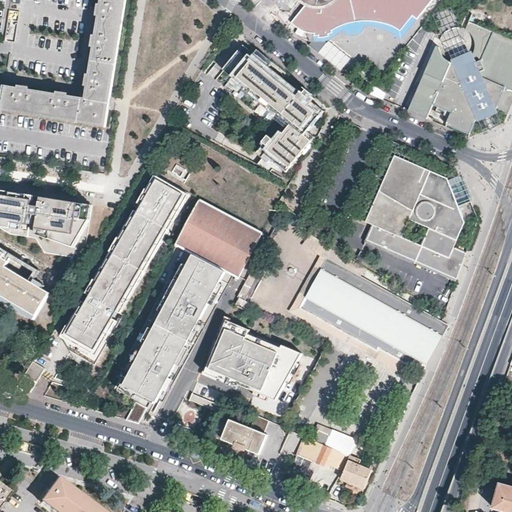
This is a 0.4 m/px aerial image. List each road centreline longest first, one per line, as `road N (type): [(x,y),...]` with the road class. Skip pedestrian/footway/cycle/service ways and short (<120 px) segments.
road 1 (tertiary): [(0,409),(290,505)]
road 2 (primary): [(511,235),(407,511)]
road 3 (residential): [(226,0),(345,98),(469,156)]
road 4 (primary): [(511,286),(431,511)]
road 5 (primary): [(450,511),(511,338)]
